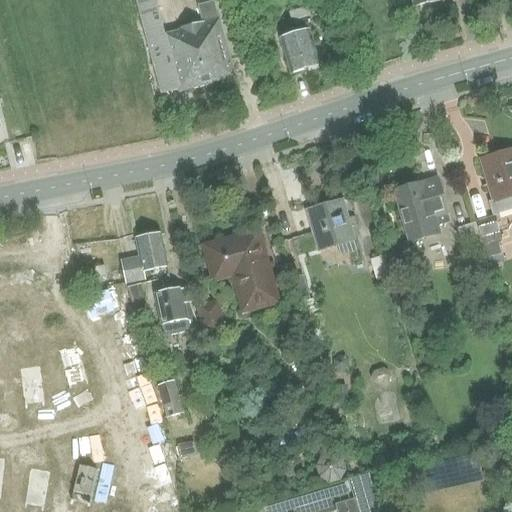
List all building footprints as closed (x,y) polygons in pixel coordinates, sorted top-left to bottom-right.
[(137,0),(142,17),(163,94),(178,89),(180,93),(236,78),(220,20),(219,21),(213,1),(197,6),(203,25),(178,32),(178,34),(164,37),(158,13),(154,0),(137,0)] [(296,36),(281,40),(291,75),(308,69),(309,72),(318,69),(317,66),(320,65),(305,18),(311,17),(306,1),(287,7),(296,36)] [(511,150),(481,160),(493,201),(490,202),(493,215),(511,209),(511,150)] [(438,180),(396,192),(405,225),(410,243),(439,235),(441,235),(438,226),(450,223),(447,213),(438,180)] [(308,212),(320,250),(353,240),(342,202),(308,212)] [(495,218),(476,223),(483,244),(501,239),(495,218)] [(483,244),(476,223),(458,228),(464,250),(483,244)] [(235,272),(246,309),(275,301),(256,235),(207,249),(216,278),(221,277),(221,276),(235,272)] [(136,241),(140,257),(121,261),(126,285),(146,281),(144,273),(168,268),(161,236),(136,241)] [(489,265),(502,262),(500,254),(501,254),(498,243),(500,243),(500,242),(501,241),(501,240),(483,245),(489,265)] [(477,269),(489,265),(483,245),(471,249),(477,269)] [(500,254),(502,262),(505,273),(511,270),(511,258),(510,251),(501,254),(500,254)] [(370,259),(376,281),(389,277),(382,255),(370,259)] [(108,265),(98,267),(100,277),(109,275),(108,265)] [(37,275),(17,275),(17,311),(37,311),(37,275)] [(292,279),(299,304),(311,300),(303,276),(292,279)] [(96,278),(84,281),(87,290),(98,288),(96,278)] [(147,308),(141,286),(128,289),(134,312),(147,308)] [(181,291),(155,296),(164,337),(190,332),(189,329),(195,327),(190,304),(187,291),(181,292),(181,291)] [(199,309),(206,333),(224,328),(217,304),(199,309)] [(77,344),(58,350),(67,384),(87,379),(77,344)] [(41,351),(21,353),(25,389),(45,386),(41,351)] [(340,355),(333,360),(334,368),(341,371),(347,367),(347,359),(340,355)] [(159,388),(168,418),(183,414),(174,383),(159,388)] [(335,386),(339,399),(348,396),(344,383),(335,386)] [(193,443),(178,446),(181,458),(196,455),(193,443)] [(315,466),(318,478),(328,484),(340,482),(346,471),(342,459),(332,453),(321,456),(315,466)] [(80,466),(67,500),(86,507),(99,474),(80,466)] [(34,467),(27,502),(47,506),(53,470),(34,467)] [(376,473),(381,491),(392,488),(388,470),(376,473)] [(357,511),(354,500),(336,506),(337,511),(357,511)]
